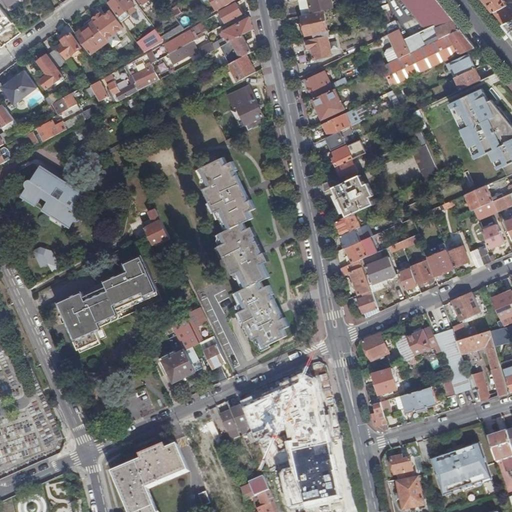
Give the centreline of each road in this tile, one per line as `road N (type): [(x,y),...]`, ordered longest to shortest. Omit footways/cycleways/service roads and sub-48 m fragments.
road 1 (tertiary): [(338,341),(265,0)]
road 2 (residential): [(338,341),(87,453)]
road 3 (residential): [(87,453),(0,263)]
road 4 (residential): [(338,341),(511,262)]
road 5 (residential): [(511,400),(361,446)]
